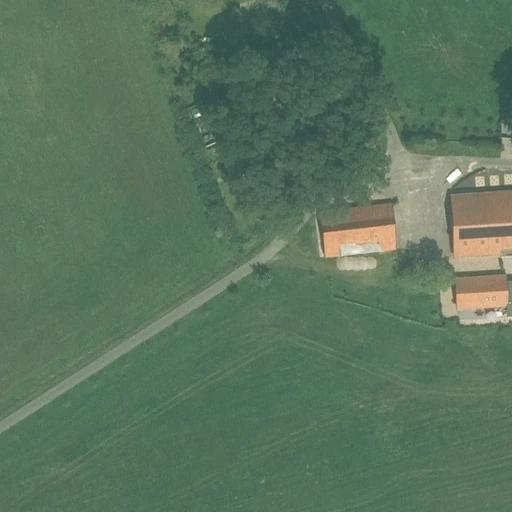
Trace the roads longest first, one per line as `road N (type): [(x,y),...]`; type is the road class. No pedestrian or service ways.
road 1 (unclassified): [(0,427),(266,254),(320,202),(400,171)]
road 2 (unclassified): [(400,171),(389,128),(325,0)]
